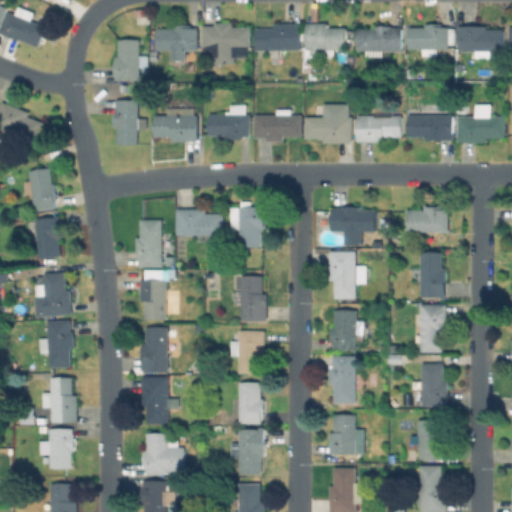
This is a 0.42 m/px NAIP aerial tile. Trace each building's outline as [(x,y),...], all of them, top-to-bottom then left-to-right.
[(36,12),(33,20),(47,26),(40,47),(0,32),(8,10),(16,14),(19,6),(36,12)] [(146,10),(146,23),(136,23),(136,10),(146,10)] [(234,22),(234,27),(251,27),(251,48),(250,48),(250,56),(236,57),(236,63),(216,63),(215,56),(205,56),(205,25),(217,25),(217,23),(234,22)] [(302,23),(302,49),(258,50),(258,28),(274,28),(275,23),(302,23)] [(347,28),(347,48),(336,48),(336,57),(308,57),(308,23),(329,23),(329,27),(347,28)] [(443,24),(443,27),(456,27),(456,44),(451,44),(451,48),(439,48),(439,56),(424,56),(424,49),(411,49),(410,26),(426,26),(426,24),(443,24)] [(505,28),(504,50),(491,50),(491,57),(477,57),(477,50),(460,50),(460,25),(489,26),(489,28),(505,28)] [(193,28),(200,28),(200,49),(186,49),(186,60),(174,60),(174,50),(159,50),(159,29),(176,29),(175,26),(193,26),(193,28)] [(403,26),(403,50),(384,50),(384,56),(368,56),(368,50),(359,50),(358,29),(375,29),(375,26),(403,26)] [(149,55),(149,67),(141,67),(141,78),(117,78),(117,56),(120,56),(120,39),(141,39),(141,55),(149,55)] [(148,117),(148,128),(140,128),(140,143),(118,143),(119,127),(116,126),(116,110),(117,110),(117,100),(140,100),(140,117),(148,117)] [(46,122),(38,143),(12,132),(7,144),(0,140),(0,137),(3,129),(0,128),(0,111),(4,101),(31,112),(29,116),(46,122)] [(354,115),(354,142),(325,142),(325,138),(307,138),(307,115),(322,115),(322,102),(351,102),(350,115),(354,115)] [(247,104),(247,114),(251,114),(251,136),(245,136),(245,138),(228,138),(228,135),(211,135),(211,114),(227,113),(227,111),(232,111),(232,104),(247,104)] [(292,109),(292,114),(302,114),(303,136),(285,136),(286,140),(268,140),(268,138),(256,138),(256,114),(277,114),(277,109),(292,109)] [(454,114),(454,139),(426,139),(426,136),(411,136),(411,115),(454,114)] [(199,115),(199,141),(174,141),(174,137),(156,137),(156,115),(199,115)] [(403,115),(403,137),(385,137),(385,141),(359,141),(359,115),(403,115)] [(506,116),(506,137),(489,137),(489,141),(460,141),(459,116),(506,116)] [(57,207),(37,210),(32,172),(52,169),(57,207)] [(265,206),(266,229),(262,229),(263,244),(242,245),(241,229),(232,229),(232,208),(265,206)] [(360,206),(360,209),(377,209),(378,231),(364,231),(364,243),(346,243),(346,230),(334,230),(333,209),(333,207),(345,207),(345,206),(360,206)] [(453,209),(453,230),(411,230),(411,210),(429,210),(429,207),(446,207),(446,209),(453,209)] [(225,213),(225,234),(179,234),(178,209),(207,208),(207,213),(225,213)] [(64,256),(41,258),(38,218),(62,217),(64,256)] [(164,219),(164,266),(141,266),(141,254),(138,254),(138,237),(142,237),(142,219),(164,219)] [(368,265),(368,283),(358,283),(358,297),(336,297),(336,279),(332,279),(332,251),(357,251),(357,265),(368,265)] [(449,268),(449,296),(423,295),(423,254),(444,254),(444,268),(449,268)] [(67,272),(68,289),(72,289),(74,313),(37,316),(36,296),(39,296),(38,288),(47,287),(46,273),(67,272)] [(265,275),(265,293),(268,293),(268,320),(243,320),(242,275),(265,275)] [(167,279),(168,317),(146,317),(146,300),(142,300),(142,279),(167,279)] [(451,305),(451,334),(447,334),(447,352),(424,351),(424,304),(451,305)] [(358,310),(358,349),(335,348),(334,342),(333,342),(334,326),(337,326),(337,310),(358,310)] [(71,319),(72,331),(76,330),(76,347),(73,347),(74,366),(51,367),(50,352),(42,353),(42,338),(50,337),(49,320),(71,319)] [(169,326),(169,370),(145,371),(145,343),(148,343),(148,327),(169,326)] [(266,330),(266,354),(262,354),(262,372),(240,372),(240,355),(232,355),(232,340),(240,340),(240,330),(266,330)] [(357,356),(357,377),(363,377),(363,389),(357,389),(357,403),(335,402),(335,384),(331,384),(331,366),(334,366),(334,355),(357,356)] [(448,364),(448,381),(452,381),(452,399),(449,399),(449,406),(426,406),(426,394),(414,394),(414,380),(425,380),(426,364),(448,364)] [(75,376),(75,394),(79,394),(79,421),(53,421),(53,407),(45,407),(44,392),(53,392),(52,377),(75,376)] [(182,399),(182,409),(170,408),(170,423),(148,423),(148,405),(144,405),(144,376),(170,376),(170,399),(182,399)] [(262,382),(262,398),(265,398),(265,415),(262,415),(262,422),(241,422),(241,382),(262,382)] [(357,430),(366,431),(366,453),(331,453),(331,431),(335,431),(335,414),(357,414),(357,430)] [(37,416),(37,425),(24,425),(24,416),(37,416)] [(450,440),(450,459),(421,459),(421,421),(444,421),(444,440),(450,440)] [(75,428),(76,450),(73,450),(74,467),(51,468),(51,453),(43,453),(43,440),(51,440),(51,428),(75,428)] [(266,429),(266,454),(264,454),(264,475),(241,475),(241,457),(234,457),(234,441),(241,441),(241,429),(266,429)] [(185,446),(185,473),(147,473),(147,467),(145,467),(145,449),(148,449),(148,433),(170,433),(170,439),(180,439),(180,446),(185,446)] [(366,482),(366,503),(358,503),(358,511),(331,511),(331,485),(335,485),(335,467),(357,467),(357,482),(366,482)] [(449,493),(448,511),(423,511),(423,467),(444,467),(444,493),(449,493)] [(167,481),(167,511),(146,511),(146,503),(143,503),(143,486),(145,486),(145,480),(167,481)] [(78,501),(78,511),(52,511),(52,483),(74,483),(74,501),(78,501)] [(267,501),(267,511),(241,511),(241,483),(262,483),(262,501),(267,501)]
